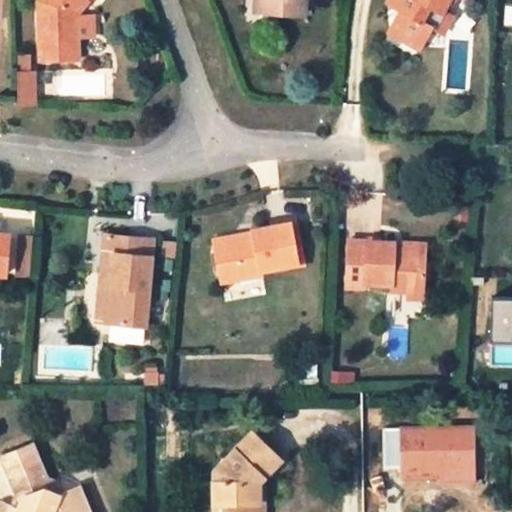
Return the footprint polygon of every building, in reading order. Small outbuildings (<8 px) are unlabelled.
[(39,0),(42,59),(79,58),(78,50),(78,34),(78,10),(86,0),(39,0)] [(261,0),(261,12),(306,16),(306,0),(261,0)] [(432,25),(439,29),(447,13),(443,11),(448,0),(401,0),(399,7),(403,10),(397,22),(398,35),(413,42),(425,38),(432,25)] [(448,0),(443,11),(447,13),(449,13),(455,0),(448,0)] [(97,10),(78,10),(78,34),(98,33),(97,10)] [(453,16),(449,13),(447,13),(439,29),(445,33),(453,16)] [(17,58),(17,73),(30,71),(29,56),(17,58)] [(38,102),(37,71),(30,71),(17,73),(18,103),(38,102)] [(253,231),(253,233),(254,239),(215,245),(222,283),(260,275),(259,271),(297,264),(290,224),(253,231)] [(215,240),(215,245),(254,239),(253,233),(215,240)] [(28,274),(32,235),(19,235),(15,273),(28,274)] [(120,237),(104,235),(95,321),(103,322),(110,252),(118,253),(120,237)] [(118,253),(110,252),(103,322),(144,326),(151,239),(120,237),(118,253)] [(365,281),(366,241),(346,240),(345,280),(365,281)] [(394,243),(366,241),(365,281),(391,283),(391,289),(409,290),(424,291),(426,252),(394,250),(394,243)] [(173,259),(175,243),(165,243),(164,258),(173,259)] [(394,243),(394,250),(426,252),(426,245),(394,243)] [(424,300),(424,291),(409,290),(409,299),(424,300)] [(511,296),(491,296),(490,340),(511,340),(511,296)] [(253,431),(215,471),(215,511),(251,511),(252,501),(260,501),(259,481),(264,476),(281,458),(253,431)] [(0,504),(0,511),(90,511),(80,487),(60,496),(51,491),(55,482),(47,479),(32,445),(1,459),(17,497),(23,500),(16,511),(1,504),(0,504)] [(265,511),(265,501),(260,501),(252,501),(251,511),(265,511)]
